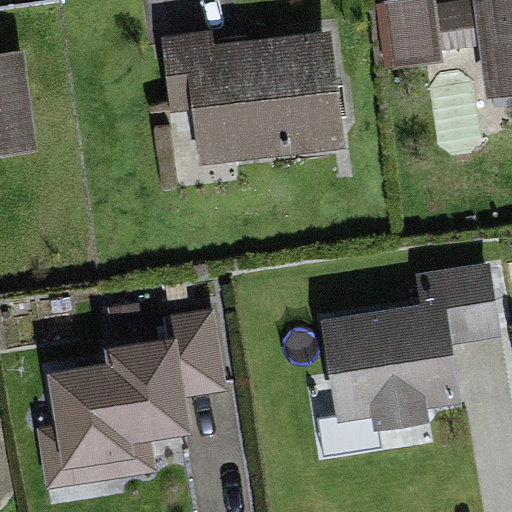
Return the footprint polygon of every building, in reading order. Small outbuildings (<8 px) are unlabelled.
[(392,0),(386,1),(392,64),(441,60),(434,0),(392,0)] [(511,0),(475,0),(485,96),(511,93),(511,0)] [(210,33),(162,37),(169,115),(187,113),(191,159),(340,146),(330,35),(211,46),(210,33)] [(14,55),(0,57),(0,146),(27,143),(14,55)] [(324,426),(460,404),(450,342),(500,334),(490,271),(418,282),(421,306),(308,324),(324,426)] [(175,398),(217,392),(207,313),(154,319),(157,338),(101,345),(104,369),(37,378),(53,504),(160,491),(153,440),(180,436),(175,398)]
